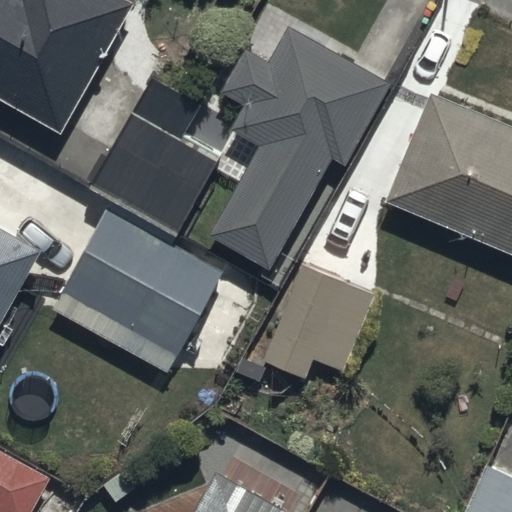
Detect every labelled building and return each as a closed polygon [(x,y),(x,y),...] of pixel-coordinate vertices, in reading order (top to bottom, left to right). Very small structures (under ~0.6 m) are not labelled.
[(0,0),(0,86),(63,123),(132,0),(0,0)] [(274,256),(333,146),(349,155),(395,69),(290,12),(270,50),(243,36),(219,79),(245,93),(232,118),(260,133),(211,223),(274,256)] [(153,61),(91,173),(178,222),(221,145),(188,127),(221,68),(192,52),(179,76),(153,61)] [(511,112),(436,80),(390,189),(511,240),(511,112)] [(226,262),(109,199),(61,289),(178,351),(226,262)] [(0,317),(42,242),(0,218),(0,317)] [(384,287),(299,252),(260,349),(310,369),(317,352),(352,366),(384,287)] [(30,511),(53,469),(0,439),(0,507),(5,510),(3,511),(30,511)] [(511,511),(511,465),(489,455),(462,511),(511,511)] [(162,511),(134,496),(124,511),(306,511),(217,462),(189,511),(162,511)]
